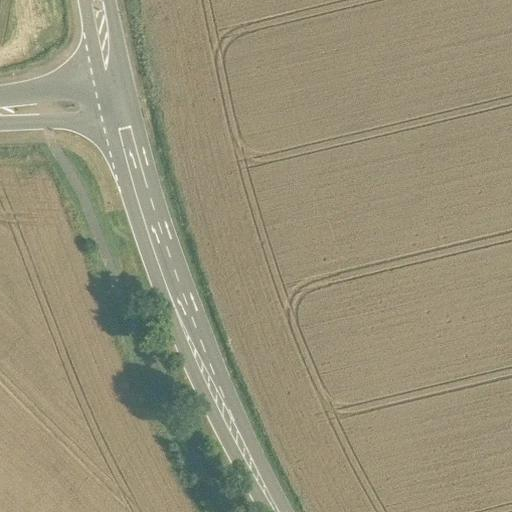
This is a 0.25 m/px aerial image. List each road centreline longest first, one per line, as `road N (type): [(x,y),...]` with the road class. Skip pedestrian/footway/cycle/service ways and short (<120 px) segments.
road 1 (tertiary): [(278,511),(217,390),(121,111)]
road 2 (tertiary): [(0,119),(121,111)]
